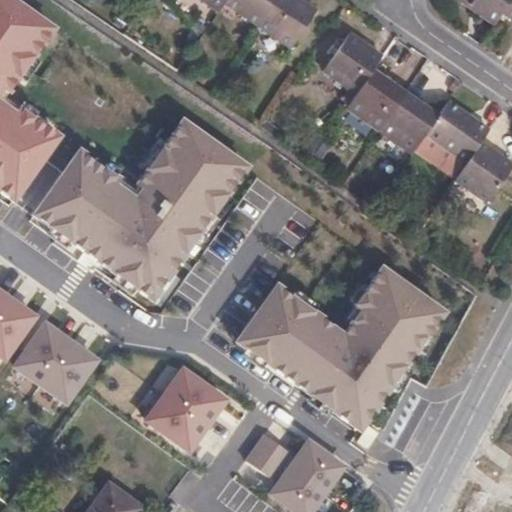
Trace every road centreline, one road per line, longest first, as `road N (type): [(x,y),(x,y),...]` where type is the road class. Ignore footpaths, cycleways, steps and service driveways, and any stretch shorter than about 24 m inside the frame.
road 1 (residential): [(418,511),(511,338)]
road 2 (residential): [(511,98),(420,34),(402,5)]
